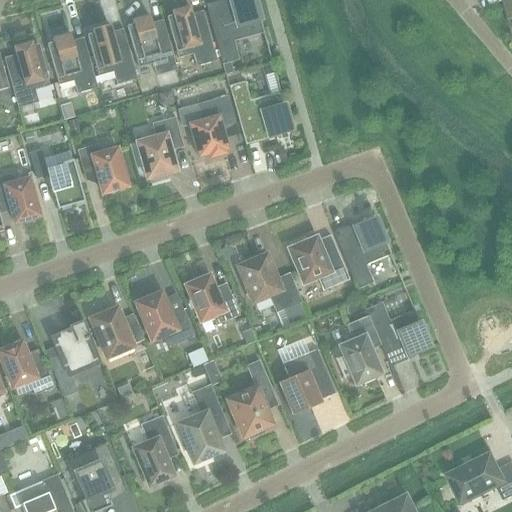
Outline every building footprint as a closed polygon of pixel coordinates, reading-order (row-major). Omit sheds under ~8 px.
[(220,0),(205,4),(222,64),(238,60),(233,41),(263,33),(253,0),(220,0)] [(192,54),(196,67),(216,61),(202,11),(191,14),(188,7),(171,11),(172,15),(166,17),(177,58),(192,54)] [(156,76),(176,70),(162,20),(151,23),(148,16),(131,20),(132,24),(126,26),(138,67),(152,63),(156,76)] [(116,85),(136,79),(122,29),(111,32),(109,25),(91,30),(92,33),(86,35),(98,76),(113,72),(116,85)] [(69,34),(51,38),(52,42),(46,44),(58,85),(73,81),(76,94),(97,88),(82,38),(71,41),(69,34)] [(17,108),(38,103),(34,90),(49,86),(37,44),(31,46),(30,42),(13,47),(15,55),(3,58),(17,108)] [(249,81),(269,76),(266,67),(246,73),(249,81)] [(275,137),(275,135),(290,131),(279,92),(249,100),(244,81),(228,86),(245,146),(275,137)] [(171,90),(159,93),(161,102),(166,104),(174,102),(171,90)] [(189,125),(198,157),(208,154),(209,158),(225,154),(224,150),(227,149),(221,128),(234,125),(227,97),(199,105),(203,120),(189,125)] [(136,142),(146,179),(176,171),(170,151),(183,147),(174,118),(151,124),(155,137),(136,142)] [(76,119),(68,121),(70,129),(78,127),(76,119)] [(32,133),(24,134),(26,143),(33,142),(32,133)] [(95,173),(101,194),(127,187),(116,148),(103,152),(101,147),(97,145),(77,151),(84,177),(95,173)] [(47,176),(57,209),(74,204),(74,205),(84,202),(72,160),(56,164),(56,165),(45,168),(40,149),(28,152),(36,179),(47,176)] [(0,204),(8,203),(13,224),(39,217),(28,178),(15,182),(13,177),(9,174),(0,176),(0,204)] [(356,289),(372,283),(364,265),(389,254),(373,217),(358,223),(357,221),(332,232),(356,289)] [(289,244),(290,247),(287,249),(302,284),(317,278),(322,290),(348,279),(329,236),(317,241),(315,237),(305,241),(304,238),(289,244)] [(232,258),(228,248),(219,252),(223,262),(232,258)] [(265,254),(256,258),(236,266),(252,303),(268,296),(275,314),(301,302),(289,273),(276,278),(265,254)] [(189,280),(190,283),(184,285),(199,322),(212,317),(216,325),(238,315),(228,290),(217,295),(208,275),(202,278),(201,275),(189,280)] [(160,292),(134,303),(150,342),(162,336),(167,348),(193,336),(182,309),(170,314),(160,292)] [(413,310),(388,321),(380,303),(365,309),(368,316),(380,345),(389,367),(415,356),(414,354),(429,347),(413,310)] [(121,320),(116,308),(89,320),(105,359),(133,348),(132,346),(143,341),(132,315),(121,320)] [(351,375),(355,384),(379,374),(369,350),(380,345),(368,316),(345,325),(352,341),(340,347),(343,355),(335,359),(343,378),(351,375)] [(58,356),(48,360),(64,397),(76,391),(69,374),(96,362),(86,338),(89,336),(82,320),(68,326),(73,337),(54,345),(58,356)] [(188,356),(204,351),(200,336),(183,341),(188,356)] [(29,361),(21,341),(0,350),(0,361),(11,389),(12,388),(16,398),(28,393),(34,395),(53,387),(40,357),(29,361)] [(278,383),(291,415),(321,402),(320,400),(334,393),(316,350),(282,364),(288,379),(278,383)] [(213,361),(202,365),(206,375),(217,371),(213,361)] [(264,433),(262,428),(271,424),(262,403),(273,398),(258,361),(246,366),(255,388),(226,400),(242,437),(246,435),(248,440),(264,433)] [(201,365),(192,369),(197,380),(206,376),(201,365)] [(177,424),(193,463),(222,451),(217,440),(230,434),(210,385),(191,393),(200,414),(177,424)] [(167,480),(167,478),(172,475),(164,456),(176,451),(161,416),(139,425),(147,442),(132,449),(148,486),(153,484),(155,485),(167,480)] [(25,441),(3,446),(9,468),(45,459),(37,425),(22,429),(25,441)] [(124,487),(106,443),(64,460),(65,462),(65,461),(73,472),(85,499),(81,501),(85,511),(95,511),(111,506),(105,492),(111,490),(110,487),(121,483),(123,487),(124,487)] [(502,501),(511,496),(511,461),(498,469),(490,454),(447,475),(461,504),(495,487),(502,501)] [(72,511),(57,474),(8,495),(13,507),(20,504),(23,511),(72,511)] [(0,511),(9,511),(2,495),(0,495),(0,511)] [(410,511),(403,498),(374,511),(410,511)]
